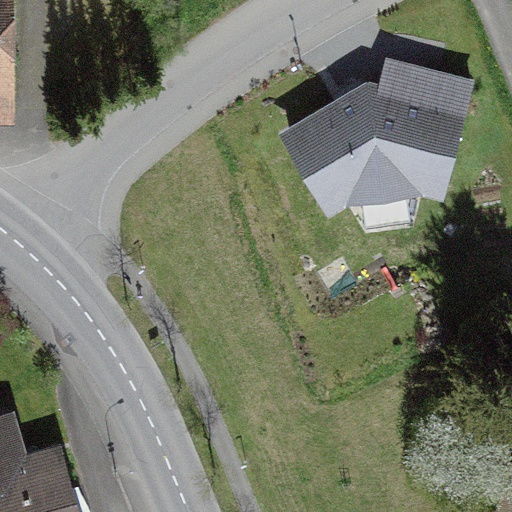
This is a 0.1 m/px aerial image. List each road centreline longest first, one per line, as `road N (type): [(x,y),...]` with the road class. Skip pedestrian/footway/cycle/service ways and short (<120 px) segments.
road 1 (residential): [(16,244),(112,132),(299,0)]
road 2 (secondary): [(16,244),(108,345),(188,511)]
